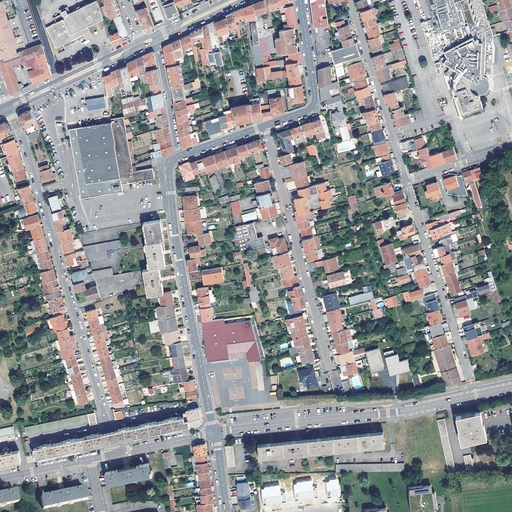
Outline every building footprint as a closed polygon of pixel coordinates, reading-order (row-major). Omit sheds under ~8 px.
[(26,49),(9,0),(3,0),(0,1),(0,43),(2,50),(1,50),(4,57),(26,49)] [(100,7),(97,0),(70,13),(68,14),(65,8),(61,10),(65,18),(63,19),(46,27),(56,48),(63,45),(64,47),(67,45),(70,44),(69,42),(78,38),(84,35),(86,40),(92,37),(88,27),(104,19),(100,7)] [(140,0),(135,2),(133,3),(139,19),(143,29),(145,30),(155,26),(150,13),(148,10),(147,8),(144,0),(140,0)] [(169,17),(171,18),(179,14),(176,7),(173,0),(160,0),(161,2),(165,0),(166,0),(167,3),(162,5),(167,16),(169,17)] [(173,0),(176,7),(185,4),(187,10),(193,8),(194,7),(191,0),(173,0)] [(256,19),(259,18),(258,14),(261,13),(267,12),(264,0),(253,4),(256,19)] [(278,0),(268,0),(271,9),(280,8),(279,4),(278,0)] [(310,0),(313,18),(314,28),(330,26),(330,23),(327,6),(325,0),(310,0)] [(370,0),(364,0),(358,2),(360,6),(361,11),(373,8),(370,0)] [(471,0),(471,4),(474,4),(473,10),(476,10),(474,15),(478,16),(476,23),(468,22),(460,0),(419,0),(427,20),(433,39),(429,46),(438,74),(442,73),(440,67),(442,66),(441,65),(445,64),(444,61),(450,65),(446,72),(446,73),(444,74),(445,77),(447,76),(454,95),(461,115),(482,108),(481,105),(478,95),(480,95),(482,95),(483,95),(484,94),(488,91),(489,88),(490,86),(490,84),(490,83),(489,81),(489,80),(488,79),(487,78),(486,77),(484,76),(483,75),(482,75),(481,75),(482,42),(478,42),(481,38),(486,37),(486,33),(487,29),(491,27),(482,0),(471,0)] [(460,0),(468,22),(476,23),(468,0),(460,0)] [(497,0),(498,4),(489,7),(490,12),(500,9),(511,5),(511,4),(510,0),(497,0)] [(109,19),(114,17),(121,14),(117,3),(116,1),(105,5),(100,7),(104,19),(105,20),(109,19)] [(263,63),(262,57),(259,37),(256,19),(253,4),(249,5),(243,7),(246,22),(248,21),(248,18),(252,17),(253,22),(251,23),(254,42),(252,42),(259,80),(266,79),(264,67),(263,63)] [(294,5),(280,8),(281,12),(285,11),(287,17),(295,15),(294,5)] [(503,21),(505,20),(511,18),(511,5),(500,9),(503,21)] [(243,22),(246,22),(243,7),(242,8),(236,10),(234,11),(235,21),(238,20),(242,19),(243,22)] [(373,8),(361,11),(363,16),(364,19),(374,16),(375,16),(373,8)] [(226,15),(227,18),(230,31),(237,28),(235,21),(234,11),(232,12),(226,15)] [(121,14),(114,17),(119,31),(123,41),(128,39),(129,37),(129,36),(124,23),(122,17),(121,14)] [(295,15),(287,17),(288,24),(284,25),(284,29),(293,27),(297,26),(295,15)] [(366,25),(366,27),(376,24),(374,16),(364,19),(365,23),(366,25)] [(227,18),(214,22),(219,44),(224,42),(222,34),(230,31),(227,18)] [(259,18),(256,19),(259,37),(265,36),(275,34),(274,27),(265,29),(263,26),(263,24),(262,18),(259,18)] [(212,49),(209,31),(214,30),(217,44),(219,44),(214,22),(214,20),(208,23),(202,26),(205,43),(206,44),(209,62),(222,59),(220,50),(218,51),(209,53),(209,50),(212,49)] [(344,20),(337,22),(339,30),(341,34),(351,31),(349,24),(346,25),(344,20)] [(427,40),(429,46),(433,39),(427,20),(421,22),(427,40)] [(376,24),(366,27),(368,33),(370,38),(378,36),(380,35),(376,24)] [(108,28),(110,34),(111,38),(113,43),(114,45),(122,42),(123,41),(119,31),(117,32),(115,26),(108,28)] [(191,33),(192,42),(194,42),(194,41),(203,39),(203,40),(202,40),(203,44),(205,43),(202,26),(192,31),(190,32),(191,33)] [(284,29),(280,30),(281,37),(276,38),(278,54),(289,53),(296,52),(295,43),(293,27),(284,29)] [(492,75),(493,47),(492,42),(493,35),(493,34),(491,28),(491,27),(487,29),(486,33),(486,37),(481,38),(478,42),(482,42),(481,75),(482,75),(492,75)] [(343,40),(353,37),(352,34),(351,31),(341,34),(343,40)] [(186,36),(181,38),(183,50),(193,45),(192,42),(191,33),(186,36)] [(265,36),(259,37),(262,57),(267,56),(269,56),(265,36)] [(382,48),(378,36),(370,38),(368,39),(371,46),(372,51),(382,48)] [(343,40),(344,46),(355,43),(354,39),(353,37),(343,40)] [(171,42),(175,59),(184,57),(183,50),(181,38),(179,39),(171,42)] [(175,62),(175,59),(171,42),(165,46),(164,47),(163,48),(166,63),(175,62)] [(345,59),(360,54),(358,49),(356,42),(355,43),(344,46),(334,49),(336,61),(345,59)] [(390,45),(392,51),(396,50),(401,48),(400,42),(390,45)] [(18,84),(12,67),(12,65),(22,61),(23,63),(25,63),(26,62),(30,71),(29,72),(34,83),(45,78),(52,74),(42,44),(26,49),(4,57),(0,58),(0,61),(11,94),(13,93),(18,90),(23,88),(21,83),(18,84)] [(401,48),(396,50),(400,61),(406,59),(401,48)] [(146,55),(144,56),(145,66),(150,65),(151,68),(157,67),(156,57),(155,52),(153,51),(146,55)] [(263,63),(264,67),(272,65),(287,63),(298,62),(302,61),(301,55),(300,51),(296,52),(289,53),(290,57),(286,57),(286,59),(268,62),(263,63)] [(364,66),(360,54),(345,59),(345,61),(350,77),(353,76),(355,76),(364,73),(366,72),(364,66)] [(374,63),(376,69),(386,66),(383,54),(372,57),(374,63)] [(146,70),(146,69),(145,66),(144,56),(138,58),(137,59),(139,73),(140,78),(147,77),(146,70)] [(127,64),(127,66),(129,75),(133,74),(139,73),(137,59),(134,60),(127,64)] [(336,62),(338,76),(345,74),(342,62),(345,61),(345,59),(336,61),(336,62)] [(393,67),(407,63),(406,59),(400,61),(386,66),(376,69),(378,75),(380,82),(391,78),(388,70),(393,68),(393,67)] [(298,62),(287,63),(288,70),(285,70),(285,76),(289,75),(300,74),(299,67),(298,62)] [(264,67),(266,79),(285,76),(285,70),(273,72),(272,65),(264,67)] [(335,82),(329,65),(319,69),(319,78),(320,87),(335,82)] [(131,86),(130,81),(129,75),(127,66),(124,67),(121,68),(123,82),(124,87),(131,86)] [(176,66),(167,68),(168,72),(169,78),(178,76),(176,66)] [(160,81),(158,68),(148,70),(146,70),(147,77),(148,81),(151,80),(151,84),(160,82),(160,81)] [(358,80),(366,77),(365,75),(364,73),(353,76),(354,81),(356,80),(358,80)] [(112,74),(104,76),(104,78),(106,88),(114,85),(113,84),(112,74)] [(289,75),(290,86),(301,85),(300,74),(289,75)] [(170,82),(171,89),(180,86),(178,76),(169,78),(170,82)] [(360,85),(357,85),(351,87),(352,90),(361,87),(368,85),(367,82),(366,77),(358,80),(360,85)] [(406,77),(388,83),(391,92),(402,89),(409,87),(406,77)] [(194,89),(200,86),(199,80),(192,82),(194,89)] [(160,82),(151,84),(149,84),(150,90),(151,89),(154,91),(154,94),(162,92),(161,90),(160,82)] [(329,89),(336,87),(335,82),(320,87),(321,93),(329,89)] [(391,92),(388,83),(382,84),(384,89),(385,94),(391,92)] [(172,94),(174,102),(186,98),(183,85),(180,86),(171,89),(172,94)] [(292,102),(293,102),(299,101),(303,100),(301,85),(290,86),(289,86),(292,102)] [(361,87),(363,96),(371,94),(370,89),(368,85),(361,87)] [(268,90),(269,98),(271,107),(272,117),(282,113),(284,112),(282,97),(276,97),(275,89),(268,90)] [(321,93),(322,102),(327,99),(332,97),(329,89),(321,93)] [(403,91),(402,89),(391,92),(385,94),(384,94),(386,100),(387,105),(391,104),(392,107),(394,107),(393,104),(399,103),(396,93),(403,91)] [(150,110),(153,109),(164,106),(163,99),(162,92),(154,94),(148,96),(147,96),(150,110)] [(342,126),(347,124),(346,117),(345,114),(344,110),(343,106),(342,103),(341,94),(332,97),(327,99),(329,105),(336,104),(336,105),(338,104),(340,110),(338,111),(337,110),(333,117),(335,122),(338,124),(341,123),(342,126)] [(360,105),(366,103),(373,101),(372,97),(371,94),(363,96),(358,98),(360,105)] [(88,110),(107,107),(105,96),(87,99),(87,104),(90,104),(90,107),(88,107),(88,110)] [(147,104),(149,111),(150,110),(147,96),(138,99),(137,100),(138,104),(134,106),(137,114),(139,114),(137,107),(147,104)] [(194,100),(193,96),(186,98),(174,102),(174,104),(175,110),(187,107),(187,106),(186,103),(194,100)] [(260,101),(261,109),(271,107),(269,98),(260,100),(260,101)] [(124,118),(137,114),(134,106),(138,104),(137,100),(134,101),(127,103),(122,104),(124,116),(124,118)] [(353,100),(346,102),(347,108),(355,106),(353,100)] [(260,101),(250,103),(253,118),(255,118),(263,117),(261,109),(260,101)] [(366,103),(368,110),(375,108),(374,104),(373,101),(366,103)] [(235,122),(253,118),(250,103),(232,107),(232,108),(235,122)] [(401,107),(399,103),(393,104),(394,107),(392,107),(393,112),(395,117),(405,114),(403,106),(401,107)] [(175,112),(176,116),(190,112),(196,110),(194,104),(187,106),(187,107),(175,110),(175,112)] [(156,116),(166,113),(165,107),(164,106),(153,109),(154,111),(149,112),(150,116),(147,117),(148,118),(156,116)] [(271,107),(261,109),(263,117),(263,120),(268,118),(272,117),(271,107)] [(225,115),(219,117),(222,129),(229,127),(229,126),(235,124),(235,122),(232,108),(224,110),(225,115)] [(366,118),(378,114),(376,111),(375,108),(368,110),(362,112),(364,118),(366,118)] [(19,118),(24,128),(35,123),(37,128),(39,127),(31,109),(30,110),(20,114),(20,116),(19,118)] [(178,123),(188,120),(199,116),(198,114),(191,116),(190,112),(176,116),(177,121),(178,123)] [(157,120),(159,129),(168,126),(167,118),(166,113),(156,116),(157,120)] [(411,121),(409,117),(408,113),(405,114),(395,117),(396,122),(397,125),(411,121)] [(368,124),(370,124),(380,121),(378,116),(378,114),(366,118),(368,124)] [(132,165),(131,159),(130,152),(128,141),(124,118),(124,116),(111,118),(112,121),(102,123),(68,129),(70,142),(80,198),(123,190),(121,183),(152,178),(154,177),(152,167),(135,170),(134,164),(132,165)] [(211,119),(215,132),(216,131),(222,129),(219,117),(211,119)] [(211,119),(205,121),(209,134),(213,132),(215,132),(211,119)] [(178,125),(179,129),(190,126),(188,120),(178,123),(178,125)] [(317,121),(312,122),(317,138),(326,135),(320,120),(317,121)] [(372,132),(382,129),(381,125),(380,121),(370,124),(372,132)] [(0,137),(12,132),(8,124),(6,123),(4,122),(0,124),(0,137)] [(317,138),(312,122),(307,124),(303,125),(307,136),(310,135),(311,138),(314,137),(318,138),(317,138)] [(339,127),(344,141),(351,139),(349,130),(347,124),(342,126),(339,127)] [(169,132),(168,126),(159,129),(157,129),(156,130),(158,140),(153,142),(154,144),(170,139),(169,132)] [(191,129),(190,126),(179,129),(179,131),(180,136),(189,134),(188,130),(191,129)] [(291,129),(293,137),(294,139),(304,136),(301,126),(296,128),(291,129)] [(293,137),(291,129),(279,133),(286,154),(291,153),(294,151),(291,140),(290,138),(293,137)] [(373,138),(375,145),(386,141),(384,135),(382,129),(372,132),(374,138),(373,138)] [(42,137),(39,130),(27,135),(29,142),(42,137)] [(182,147),(196,143),(194,137),(193,137),(191,133),(189,134),(180,136),(180,138),(182,147)] [(423,135),(414,138),(418,149),(427,146),(424,138),(423,135)] [(414,138),(401,142),(404,150),(407,149),(408,152),(417,149),(418,149),(414,138)] [(9,156),(19,153),(15,141),(15,139),(7,143),(5,144),(9,156)] [(171,140),(170,139),(154,144),(156,151),(161,150),(161,149),(172,145),(171,140)] [(247,144),(250,153),(264,148),(261,139),(254,142),(247,144)] [(375,155),(376,158),(381,157),(390,154),(388,146),(386,141),(375,145),(374,145),(377,154),(375,155)] [(238,147),(241,156),(250,153),(247,144),(244,145),(238,147)] [(149,153),(151,159),(153,158),(173,152),(172,147),(172,145),(161,149),(161,150),(156,151),(154,152),(154,151),(149,153)] [(308,147),(311,157),(317,155),(313,145),(308,147)] [(428,167),(433,165),(430,156),(427,146),(418,149),(417,149),(422,164),(426,162),(428,167)] [(241,156),(238,147),(232,149),(226,151),(230,163),(241,160),(242,158),(241,156)] [(451,159),(457,157),(456,154),(454,147),(442,151),(445,161),(451,159)] [(221,153),(214,155),(218,167),(220,171),(227,169),(225,165),(230,163),(226,151),(221,153)] [(442,151),(430,156),(433,165),(444,162),(445,161),(442,151)] [(19,153),(9,156),(13,171),(23,167),(19,153)] [(293,162),(291,153),(286,154),(281,155),(282,161),(283,163),(288,162),(288,163),(293,162)] [(392,159),(390,154),(381,157),(383,162),(379,163),(382,174),(394,171),(390,159),(392,159)] [(203,159),(207,171),(218,167),(214,155),(209,157),(203,159)] [(197,161),(201,172),(201,174),(207,172),(207,171),(203,159),(200,160),(197,161)] [(194,162),(191,163),(195,174),(201,172),(197,161),(194,162)] [(296,178),(306,175),(305,168),(306,168),(304,163),(303,163),(302,162),(290,165),(291,169),(291,168),(294,178),(296,177),(296,178)] [(195,174),(191,163),(181,166),(186,179),(195,176),(195,174)] [(49,167),(48,164),(39,167),(43,180),(55,177),(57,176),(56,173),(54,169),(54,166),(49,167)] [(23,167),(13,171),(16,182),(27,178),(23,167)] [(265,167),(260,169),(263,180),(269,179),(271,178),(269,172),(268,167),(265,167)] [(472,169),(475,179),(481,177),(483,183),(486,182),(484,175),(482,170),(481,167),(472,169)] [(475,179),(472,169),(465,172),(468,181),(470,181),(471,183),(473,182),(472,180),(475,179)] [(458,175),(457,175),(445,179),(449,190),(448,192),(449,193),(451,193),(454,194),(457,194),(460,194),(463,194),(467,194),(469,194),(466,185),(465,181),(463,174),(462,174),(462,175),(458,175)] [(210,179),(213,190),(219,185),(217,182),(218,182),(215,178),(216,178),(214,175),(210,179)] [(296,178),(299,189),(310,186),(307,175),(306,175),(296,178)] [(256,182),(259,195),(272,191),(270,184),(269,179),(263,180),(256,182)] [(313,211),(335,205),(333,197),(337,196),(335,188),(331,189),(329,181),(310,186),(299,189),(300,194),(296,195),(297,198),(298,202),(294,203),(296,210),(297,215),(313,211)] [(442,193),(439,181),(428,184),(430,189),(427,190),(428,195),(431,194),(432,196),(442,193)] [(392,192),(394,192),(391,182),(372,188),(375,198),(383,195),(389,193),(392,192)] [(481,198),(476,183),(472,184),(477,199),(481,198)] [(21,194),(31,191),(29,185),(19,188),(21,194)] [(392,192),(393,196),(395,204),(406,201),(404,196),(402,189),(394,192),(392,192)] [(31,191),(21,194),(24,204),(34,201),(31,191)] [(261,207),(275,203),(274,198),(272,191),(259,195),(256,195),(259,207),(261,207)] [(58,194),(50,197),(54,210),(53,210),(53,212),(62,209),(58,194)] [(229,198),(230,202),(238,200),(242,199),(240,194),(229,197),(229,198)] [(184,197),(185,209),(199,207),(197,195),(184,197)] [(357,205),(355,195),(348,197),(350,206),(357,205)] [(238,200),(230,202),(233,214),(240,212),(238,200)] [(37,211),(34,201),(24,204),(18,207),(16,207),(17,210),(19,218),(23,217),(28,215),(27,213),(37,211)] [(395,204),(399,214),(405,211),(409,210),(408,206),(406,201),(395,204)] [(261,207),(264,219),(278,215),(277,209),(275,203),(261,207)] [(187,222),(201,219),(199,207),(185,209),(187,222)] [(428,207),(421,209),(424,221),(431,219),(430,216),(431,215),(428,207)] [(53,212),(54,216),(55,219),(64,217),(62,209),(53,212)] [(298,221),(313,218),(315,217),(313,211),(297,215),(298,218),(298,221)] [(26,229),(31,228),(41,225),(37,214),(23,218),(26,229)] [(64,217),(55,219),(59,231),(68,229),(64,217)] [(299,224),(300,227),(310,225),(314,224),(313,218),(298,221),(299,224)] [(187,222),(189,234),(203,232),(201,219),(187,222)] [(372,222),(376,234),(384,232),(384,231),(387,230),(383,219),(381,220),(381,219),(377,221),(372,222)] [(428,229),(431,228),(443,224),(442,222),(438,224),(436,219),(427,222),(428,223),(427,224),(428,229)] [(160,240),(163,239),(160,220),(144,222),(148,242),(160,240)] [(238,238),(257,233),(254,221),(236,226),(238,238)] [(437,237),(452,232),(449,222),(443,224),(431,228),(434,238),(437,237)] [(401,239),(408,237),(407,234),(415,232),(412,224),(402,227),(403,230),(399,231),(401,239)] [(41,225),(31,228),(33,235),(34,240),(44,237),(41,225)] [(313,235),(310,225),(300,227),(302,233),(303,237),(313,235)] [(68,229),(59,231),(62,243),(72,240),(74,240),(70,228),(68,229)] [(201,244),(211,243),(209,232),(199,234),(201,244)] [(258,237),(257,233),(238,238),(239,242),(241,250),(265,244),(263,236),(258,237)] [(449,243),(452,242),(450,233),(440,236),(441,240),(439,241),(440,244),(442,243),(443,245),(449,243)] [(305,247),(306,251),(316,249),(321,248),(318,236),(303,239),(305,247)] [(47,245),(44,237),(34,240),(32,240),(33,246),(32,246),(33,249),(29,250),(29,249),(24,250),(25,255),(33,253),(37,252),(48,249),(47,245)] [(272,245),(274,255),(288,251),(284,237),(276,239),(275,238),(270,239),(272,245)] [(383,238),(377,240),(379,246),(381,245),(385,244),(383,238)] [(85,254),(106,250),(123,247),(122,239),(83,247),(84,250),(85,254)] [(72,240),(62,243),(65,253),(75,250),(72,240)] [(145,243),(150,268),(158,266),(165,265),(160,240),(148,242),(145,243)] [(381,245),(386,264),(387,264),(390,263),(397,260),(391,242),(385,244),(381,245)] [(440,255),(451,251),(449,243),(443,245),(433,248),(434,253),(436,257),(440,255)] [(402,249),(405,258),(419,253),(421,252),(418,244),(402,249)] [(191,256),(201,255),(200,249),(199,245),(189,246),(191,256)] [(40,261),(51,258),(48,249),(37,252),(40,261)] [(308,257),(309,260),(317,258),(318,261),(319,261),(316,249),(306,251),(308,257)] [(81,260),(83,266),(89,264),(88,261),(85,254),(84,250),(66,255),(69,265),(74,263),(73,257),(82,255),(82,256),(83,259),(81,260)] [(85,254),(88,261),(107,258),(106,250),(85,254)] [(282,266),(291,264),(290,258),(288,251),(274,255),(278,268),(282,266)] [(452,251),(451,251),(440,255),(442,260),(444,260),(444,262),(454,258),(452,251)] [(419,253),(405,258),(408,269),(414,267),(415,270),(426,267),(423,259),(421,259),(419,253)] [(73,257),(74,263),(77,262),(76,258),(82,256),(82,255),(73,257)] [(200,257),(188,259),(189,267),(190,270),(197,269),(196,264),(200,263),(200,257)] [(326,272),(338,269),(335,257),(319,261),(318,261),(315,262),(316,266),(324,264),(326,272)] [(40,261),(42,271),(54,268),(51,258),(40,261)] [(445,275),(454,272),(458,270),(456,265),(453,266),(452,261),(455,260),(454,258),(444,262),(441,263),(445,275)] [(293,270),(291,264),(282,266),(283,271),(284,271),(286,277),(294,275),(293,270)] [(143,269),(147,295),(159,293),(162,292),(158,266),(150,268),(143,269)] [(112,267),(92,271),(94,279),(113,275),(112,267)] [(221,267),(203,270),(205,283),(223,280),(221,267)] [(398,276),(407,273),(405,267),(397,270),(398,276)] [(417,278),(428,275),(426,267),(415,270),(414,270),(417,279),(417,278)] [(41,271),(43,280),(43,281),(46,281),(56,278),(54,268),(42,271),(41,271)] [(329,287),(336,285),(349,282),(346,270),(327,275),(328,279),(329,287)] [(133,271),(113,275),(94,279),(95,281),(97,285),(97,286),(134,279),(133,271)] [(454,272),(445,275),(448,284),(457,281),(454,272)] [(394,286),(411,281),(409,274),(397,278),(398,282),(394,284),(394,286)] [(420,287),(422,286),(431,283),(428,275),(417,278),(420,285),(420,287)] [(297,276),(283,279),(285,287),(299,283),(298,280),(297,276)] [(41,282),(44,293),(60,288),(59,286),(56,278),(46,281),(43,281),(41,282)] [(97,285),(95,281),(85,284),(84,281),(74,284),(77,292),(97,285)] [(457,281),(448,284),(452,293),(461,291),(457,281)] [(491,290),(488,282),(476,286),(477,289),(469,291),(470,293),(466,295),(467,299),(470,298),(472,297),(478,295),(477,294),(491,290)] [(100,295),(97,286),(85,290),(88,298),(93,297),(98,298),(98,295),(100,295)] [(198,288),(199,296),(213,294),(212,289),(208,290),(208,286),(198,288)] [(259,300),(256,286),(252,287),(249,288),(252,298),(252,301),(255,301),(259,300)] [(292,296),(303,295),(302,291),(300,286),(292,287),(292,291),(289,292),(289,296),(292,296)] [(349,297),(351,305),(371,300),(374,299),(371,286),(363,287),(365,293),(349,297)] [(409,301),(422,297),(425,296),(422,286),(420,287),(419,287),(409,290),(411,295),(412,298),(408,299),(409,301)] [(60,290),(46,294),(46,295),(46,296),(48,295),(49,302),(63,298),(60,290)] [(162,292),(159,293),(162,306),(173,304),(171,291),(162,292)] [(327,311),(340,307),(336,293),(323,296),(327,311)] [(428,312),(431,311),(439,308),(434,293),(428,295),(425,296),(422,297),(427,312),(428,312)] [(213,294),(199,296),(200,304),(215,301),(213,294)] [(303,295),(292,296),(295,310),(292,310),(293,314),(302,312),(301,308),(306,307),(305,302),(303,295)] [(391,296),(394,306),(401,304),(400,300),(398,301),(396,295),(394,295),(391,296)] [(462,300),(456,302),(459,313),(470,310),(473,309),(475,308),(472,297),(470,298),(467,299),(462,300)] [(55,311),(66,308),(63,298),(49,302),(47,302),(50,313),(55,311)] [(159,319),(160,319),(175,316),(173,304),(162,306),(156,307),(159,319)] [(203,321),(213,320),(211,307),(201,309),(203,321)] [(327,311),(330,322),(340,319),(346,317),(345,314),(342,315),(340,307),(327,311)] [(428,312),(432,325),(441,321),(443,321),(439,308),(431,311),(428,312)] [(89,319),(99,316),(96,309),(87,311),(89,319)] [(66,323),(63,314),(47,319),(52,332),(54,331),(58,330),(67,327),(66,323)] [(291,330),(294,330),(306,326),(303,315),(288,319),(291,330)] [(89,319),(91,327),(101,324),(103,323),(101,316),(99,316),(89,319)] [(164,332),(176,329),(178,329),(175,316),(160,319),(163,332),(164,332)] [(213,320),(203,321),(208,356),(212,355),(229,353),(248,350),(250,361),(255,360),(255,357),(261,356),(252,319),(226,322),(225,318),(213,320)] [(340,319),(330,322),(333,333),(344,330),(340,319)] [(433,336),(445,333),(441,321),(432,325),(430,325),(433,336)] [(474,323),(477,335),(479,335),(483,333),(479,321),(474,323)] [(39,323),(24,326),(27,335),(32,333),(33,336),(36,335),(35,332),(42,331),(39,323)] [(474,323),(463,327),(467,339),(477,335),(474,323)] [(91,327),(94,334),(103,332),(101,324),(91,327)] [(296,338),(308,335),(306,326),(294,330),(296,338)] [(58,330),(60,339),(71,336),(68,327),(67,327),(58,330)] [(333,333),(336,344),(347,341),(348,340),(352,339),(350,328),(344,330),(333,333)] [(169,344),(181,342),(180,338),(178,338),(176,329),(164,332),(166,345),(169,344)] [(94,334),(96,342),(105,339),(109,338),(106,331),(103,332),(94,334)] [(433,336),(437,349),(448,345),(445,333),(433,336)] [(62,349),(73,346),(77,345),(74,335),(71,336),(60,339),(59,339),(62,349)] [(298,346),(299,351),(311,348),(308,335),(296,338),(298,346)] [(477,335),(467,339),(473,354),(484,351),(479,335),(477,335)] [(98,349),(107,347),(105,339),(96,342),(98,349)] [(339,354),(350,351),(347,341),(336,344),(339,354)] [(173,356),(183,354),(181,342),(169,344),(171,352),(172,352),(173,356)] [(463,382),(450,344),(448,345),(461,382),(463,382)] [(437,349),(435,349),(438,358),(439,357),(443,371),(447,385),(461,382),(448,345),(437,349)] [(64,359),(66,358),(76,355),(73,346),(62,349),(64,359)] [(98,349),(100,357),(110,354),(107,347),(98,349)] [(314,359),(311,348),(299,351),(302,362),(314,359)] [(364,348),(350,351),(339,354),(344,375),(357,371),(353,355),(365,352),(364,348)] [(438,358),(435,349),(434,349),(446,386),(447,385),(443,371),(439,357),(438,358)] [(366,353),(371,371),(376,370),(375,369),(376,368),(383,366),(378,350),(366,353)] [(393,354),(384,356),(390,375),(402,372),(397,353),(393,354)] [(102,364),(112,362),(110,354),(100,357),(102,364)] [(173,356),(175,369),(186,367),(183,354),(173,356)] [(68,366),(78,363),(76,355),(66,358),(68,366)] [(102,364),(105,372),(114,369),(112,362),(102,364)] [(68,366),(71,373),(80,371),(78,363),(68,366)] [(175,369),(171,370),(172,374),(174,374),(175,382),(184,381),(188,380),(186,367),(175,369)] [(313,368),(299,372),(301,380),(306,379),(308,388),(317,386),(313,368)] [(107,379),(116,377),(114,369),(105,372),(107,379)] [(73,381),(82,378),(80,371),(71,373),(73,381)] [(107,379),(109,387),(119,384),(116,377),(107,379)] [(73,381),(75,389),(85,386),(82,378),(73,381)] [(188,380),(184,381),(185,386),(180,387),(181,391),(195,389),(194,379),(188,380)] [(349,380),(341,382),(344,395),(353,395),(349,380)] [(111,395),(121,392),(119,384),(109,387),(111,395)] [(78,396),(87,393),(85,386),(75,389),(71,390),(74,397),(78,396)] [(111,395),(115,408),(125,405),(121,392),(111,395)] [(89,401),(87,393),(78,396),(80,404),(89,401)] [(36,458),(102,444),(102,446),(108,444),(111,444),(114,443),(120,442),(120,440),(190,425),(189,421),(195,420),(195,419),(201,417),(199,408),(186,410),(186,409),(183,409),(184,416),(174,418),(173,415),(169,415),(170,419),(150,423),(150,420),(146,420),(147,424),(126,428),(126,424),(122,425),(122,427),(123,428),(118,429),(118,428),(111,430),(105,431),(99,432),(99,433),(96,434),(96,432),(95,431),(91,432),(92,436),(72,440),(71,436),(67,437),(68,441),(48,445),(47,441),(43,442),(44,443),(33,445),(36,458)] [(116,419),(123,418),(122,411),(114,412),(116,419)] [(469,414),(457,417),(460,429),(463,444),(488,438),(485,423),(484,424),(481,411),(469,414)] [(90,425),(97,423),(95,412),(25,428),(27,435),(89,422),(90,425)] [(445,419),(438,421),(445,453),(453,453),(445,419)] [(0,436),(14,434),(12,426),(0,428),(0,436)] [(259,459),(384,444),(382,432),(371,433),(346,436),(321,439),(295,442),(270,445),(257,447),(259,459)] [(195,452),(195,454),(193,454),(194,455),(206,453),(205,444),(194,446),(195,452)] [(235,464),(233,448),(226,448),(227,464),(235,464)] [(0,465),(21,461),(19,450),(12,452),(12,450),(9,451),(8,449),(4,450),(5,452),(2,452),(2,454),(0,454),(0,465)] [(165,468),(171,467),(169,452),(163,453),(165,468)] [(192,456),(194,464),(208,462),(206,453),(194,455),(192,456)] [(471,455),(464,456),(465,470),(473,469),(471,455)] [(333,470),(402,468),(402,460),(333,462),(333,470)] [(199,472),(209,471),(208,462),(194,464),(195,472),(199,472)] [(105,472),(108,483),(151,474),(149,463),(127,468),(105,472)] [(199,472),(200,481),(210,479),(209,471),(199,472)] [(201,487),(211,486),(210,479),(200,481),(201,487)] [(327,498),(340,497),(339,480),(326,481),(327,498)] [(235,491),(235,495),(248,493),(246,481),(235,482),(235,487),(236,490),(235,491)] [(317,498),(316,488),(313,488),(312,481),(293,483),(294,500),(317,498)] [(406,486),(409,511),(432,511),(432,507),(436,506),(433,489),(430,490),(429,483),(421,484),(406,486)] [(102,487),(107,511),(108,511),(132,507),(157,507),(157,501),(132,500),(113,504),(109,485),(102,487)] [(201,487),(202,494),(212,493),(211,486),(201,487)] [(281,495),(280,486),(261,488),(262,505),(283,503),(282,495),(281,495)] [(43,509),(87,500),(84,489),(63,493),(41,498),(43,509)] [(0,506),(18,502),(16,491),(0,494),(0,506)] [(197,504),(212,502),(213,501),(212,493),(202,494),(201,494),(201,495),(201,499),(197,500),(197,504)] [(250,506),(248,493),(235,495),(236,499),(237,499),(238,503),(239,507),(250,506)] [(197,504),(198,511),(213,511),(212,502),(197,504)]
